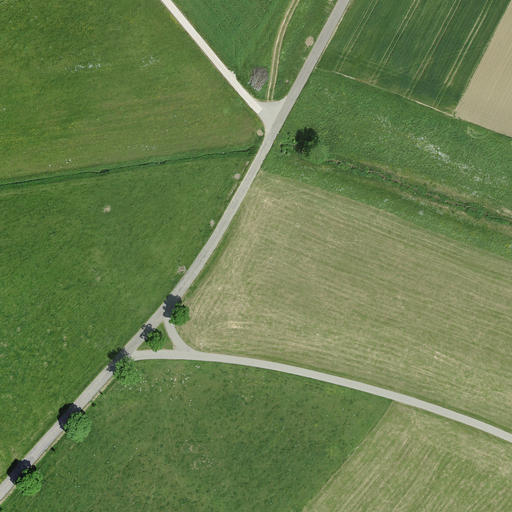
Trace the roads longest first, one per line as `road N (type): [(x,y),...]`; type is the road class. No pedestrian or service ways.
road 1 (tertiary): [(0,494),(177,294),(274,132)]
road 2 (track): [(123,356),(190,355),(290,369),(511,439)]
road 3 (track): [(274,132),(166,0)]
road 4 (unclassified): [(274,132),(345,0)]
road 5 (track): [(274,132),(277,48),(297,0)]
